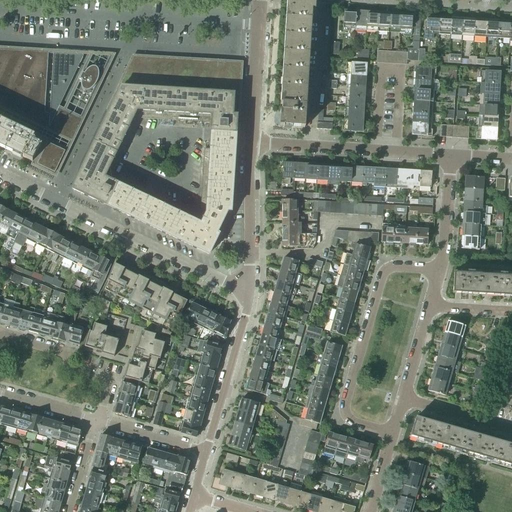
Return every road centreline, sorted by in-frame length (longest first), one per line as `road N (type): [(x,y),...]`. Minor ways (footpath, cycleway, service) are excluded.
road 1 (residential): [(0,174),(248,292)]
road 2 (residential): [(392,433),(349,420),(343,407),(350,382),(383,272),(438,270)]
road 3 (residential): [(451,155),(250,144)]
road 4 (residential): [(205,452),(248,292)]
road 5 (residential): [(94,421),(106,382),(68,370),(64,354),(0,337)]
road 6 (residential): [(248,292),(250,144)]
road 7 (residential): [(250,144),(260,0)]
